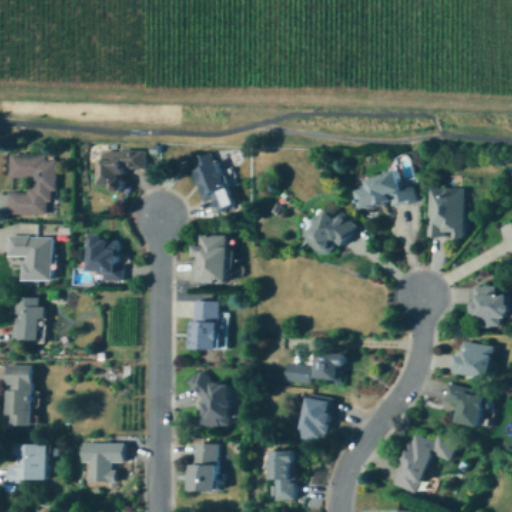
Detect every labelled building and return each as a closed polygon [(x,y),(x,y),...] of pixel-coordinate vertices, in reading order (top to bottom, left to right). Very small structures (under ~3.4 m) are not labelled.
[(99,188),(124,188),(124,169),(146,169),(146,151),(99,151),(99,188)] [(236,206),(215,151),(192,159),(208,203),(213,201),(217,213),(236,206)] [(9,155),(9,179),(29,179),(29,192),(9,192),(9,214),(56,214),(56,154),(9,155)] [(356,183),(363,211),(414,198),(409,179),(400,181),(398,172),(356,183)] [(428,237),(466,237),(466,188),(428,188),(428,237)] [(341,210),(335,217),(328,211),(304,236),(328,259),(359,227),(341,210)] [(200,258),(200,283),(230,283),(230,236),(201,236),(201,245),(194,245),(194,258),(200,258)] [(53,281),(54,237),(8,237),(8,257),(24,257),(24,281),(53,281)] [(88,272),(103,272),(103,281),(122,281),(123,237),(88,237),(88,272)] [(497,287),(474,287),(473,326),(511,326),(511,294),(497,294),(497,287)] [(46,299),(14,299),(14,341),(46,341),(46,299)] [(221,301),(194,301),(194,349),(221,349),(221,301)] [(497,346),(458,343),(455,375),(495,378),(497,346)] [(346,355),(317,352),(316,366),(288,364),(287,382),(343,386),(346,355)] [(7,427),(35,427),(35,366),(7,366),(7,427)] [(232,428),(232,380),(198,380),(198,428),(232,428)] [(457,423),(483,428),(489,394),(448,386),(445,403),(461,406),(457,423)] [(301,439),(328,442),(333,400),(306,397),(301,439)] [(395,486),(421,494),(433,456),(452,462),(458,442),(438,436),(435,442),(412,435),(395,486)] [(46,445),(9,445),(10,484),(47,484),(46,445)] [(82,445),(82,483),(117,483),(117,464),(126,464),(126,445),(82,445)] [(219,445),(193,445),(193,492),(219,492),(219,445)] [(296,452),(272,452),(272,500),(296,500),(296,452)]
